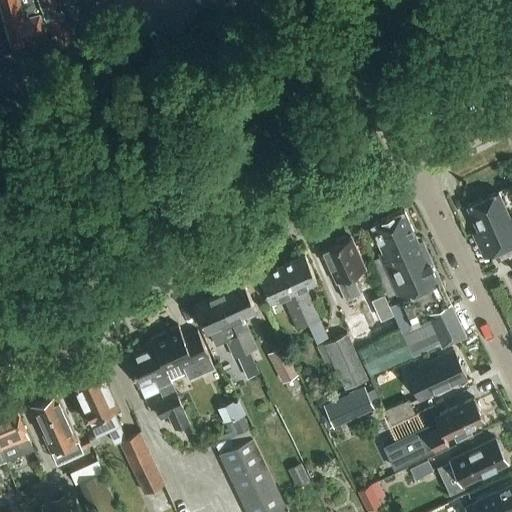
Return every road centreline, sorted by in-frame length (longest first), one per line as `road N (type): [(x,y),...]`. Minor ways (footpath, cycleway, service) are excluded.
road 1 (unclassified): [(0,319),(98,314),(417,164)]
road 2 (residential): [(511,371),(417,164)]
road 3 (residential): [(0,66),(108,41),(165,0)]
